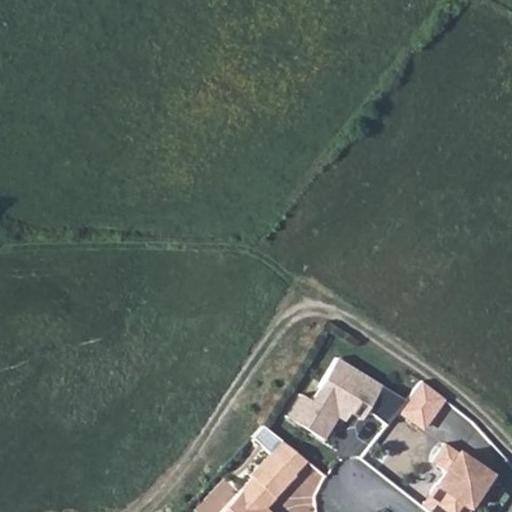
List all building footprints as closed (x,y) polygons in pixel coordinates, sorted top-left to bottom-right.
[(341,352),(316,395),(351,415),(356,406),(366,412),(386,379),(341,352)] [(416,386),(396,411),(419,430),(439,405),(416,386)] [(284,438),(273,449),(295,470),(307,457),(284,438)] [(444,438),(431,455),(445,463),(420,502),(431,511),(465,511),(468,507),(468,500),(489,467),(444,438)] [(295,470),(273,449),(251,472),(254,474),(217,511),(272,511),(271,511),(269,511),(261,504),(295,470)] [(226,477),(195,506),(200,511),(213,511),(238,490),(226,477)]
